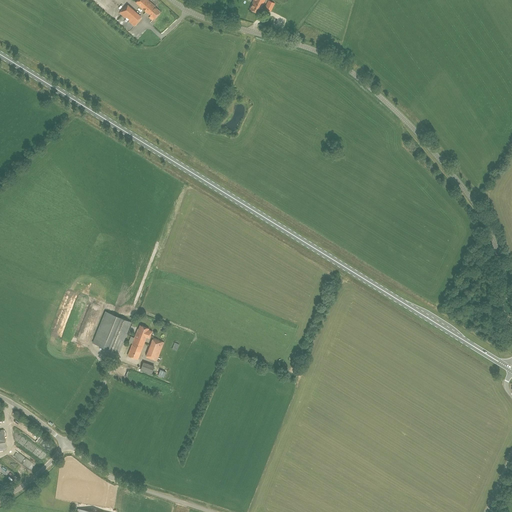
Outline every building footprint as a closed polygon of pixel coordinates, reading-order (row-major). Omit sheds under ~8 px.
[(155,6),(148,0),(137,0),(136,2),(148,14),(149,13),(151,15),(149,17),(153,20),(161,11),(155,6)] [(261,7),(264,0),(253,0),(253,2),(250,9),(258,13),(261,6),(261,7)] [(271,12),(275,3),(268,0),(264,8),(271,12)] [(141,18),(127,5),(120,13),(134,26),(141,18)] [(131,321),(119,317),(105,311),(93,343),(106,348),(118,353),(131,321)] [(139,329),(138,329),(128,355),(137,359),(146,337),(150,338),(152,331),(149,330),(149,328),(141,325),(139,329)] [(153,338),(146,357),(157,361),(164,342),(153,338)] [(143,363),(140,368),(151,373),(154,368),(143,363)] [(36,445),(32,450),(43,460),(47,455),(36,445)]
